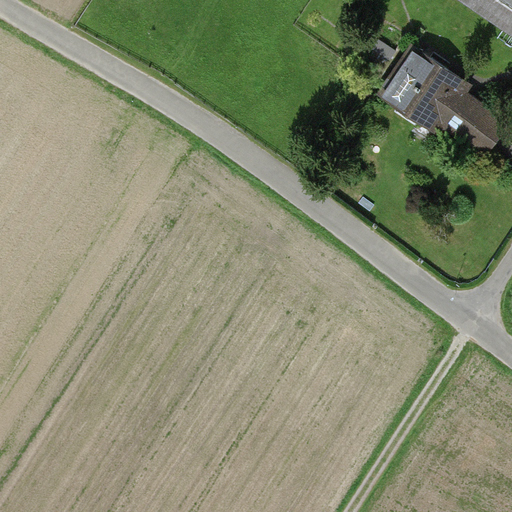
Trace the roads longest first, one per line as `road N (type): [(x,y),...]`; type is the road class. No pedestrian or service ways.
road 1 (unclassified): [(511,354),(231,140),(0,4)]
road 2 (track): [(511,263),(353,511)]
